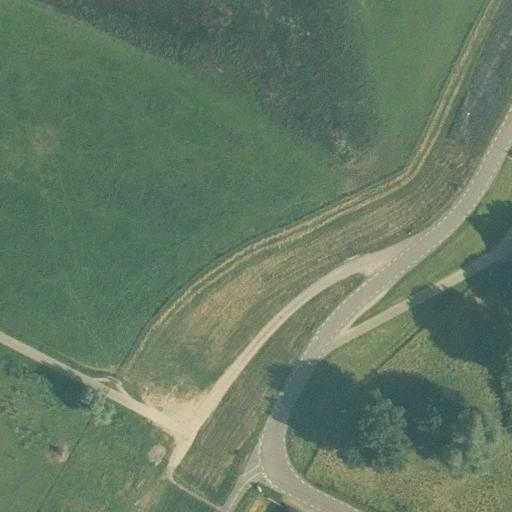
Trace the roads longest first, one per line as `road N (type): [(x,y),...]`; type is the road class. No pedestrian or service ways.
road 1 (tertiary): [(311,352),(365,291),(456,215),(511,122)]
road 2 (unclassified): [(311,352),(497,257),(511,241)]
road 3 (tertiary): [(339,511),(280,476),(270,453),(273,427),(311,352)]
